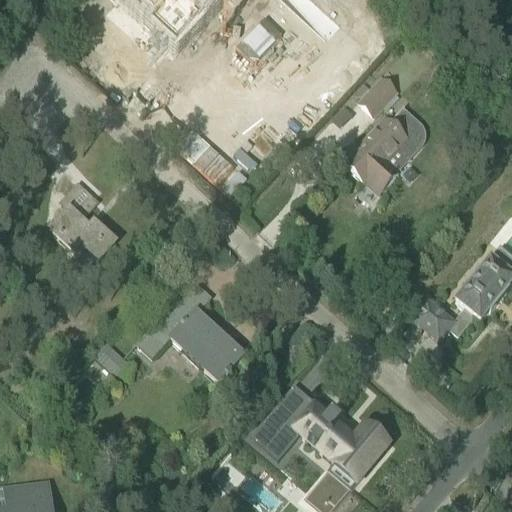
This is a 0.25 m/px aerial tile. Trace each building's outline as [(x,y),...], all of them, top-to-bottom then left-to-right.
[(124,0),(108,18),(162,67),(178,48),(182,44),(185,41),(199,26),(201,24),(214,9),(216,7),(222,0),(124,0)] [(357,107),(373,123),(396,98),(380,82),(357,107)] [(386,124),(358,154),(344,169),(363,187),(368,182),(382,195),(398,177),(395,174),(418,149),(421,144),(422,139),(420,133),(417,129),(406,119),(394,132),(386,124)] [(68,215),(54,229),(49,235),(78,262),(85,255),(98,267),(114,248),(92,228),(88,233),(79,225),(95,207),(77,191),(61,208),(68,215)] [(426,306),(410,325),(437,347),(446,336),(456,344),(473,323),(478,327),(488,316),(488,317),(506,296),(505,295),(511,285),(511,282),(489,264),(478,278),(477,277),(464,292),(465,293),(454,307),(463,315),(452,328),(426,306)] [(183,306),(162,329),(149,344),(146,341),(136,352),(152,366),(170,346),(182,357),(218,389),(225,381),(227,383),(231,378),(229,376),(243,361),(196,319),(210,303),(197,291),(183,306)] [(105,350),(93,363),(116,385),(128,371),(105,350)] [(279,412),(252,444),(268,457),(277,465),(278,464),(277,463),(285,455),(297,440),(299,441),(307,447),(306,447),(307,448),(308,448),(315,453),(314,454),(315,455),(316,455),(331,468),(333,470),(327,477),(349,495),(349,496),(373,468),(373,467),(373,466),(384,454),(384,455),(387,451),(383,448),(383,449),(367,435),(364,432),(361,435),(361,436),(355,443),(338,428),(339,426),(338,425),(337,427),(330,422),(331,420),(330,419),(329,421),(318,412),(318,411),(316,408),(315,410),(299,429),(279,412)] [(4,511),(37,511),(35,489),(3,493),(4,511)] [(327,507),(326,508),(327,509),(331,511),(335,511),(339,508),(339,507),(332,502),(327,507)]
